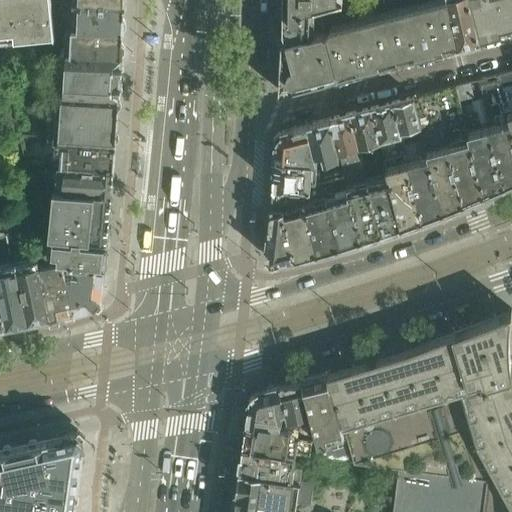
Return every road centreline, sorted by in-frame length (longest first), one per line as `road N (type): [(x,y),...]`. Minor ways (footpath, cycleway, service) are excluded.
road 1 (tertiary): [(201,372),(511,279)]
road 2 (tertiary): [(511,211),(394,256),(206,310)]
road 3 (primary): [(184,19),(159,323)]
road 4 (residential): [(244,117),(511,50)]
road 5 (primary): [(210,252),(219,0)]
road 6 (tertiary): [(159,323),(0,363)]
road 7 (tertiary): [(0,414),(151,384)]
road 8 (primary): [(179,511),(201,372)]
road 9 (secondary): [(210,252),(240,162),(244,117)]
